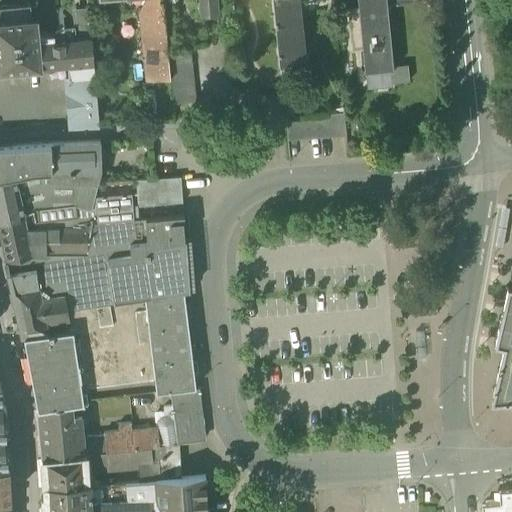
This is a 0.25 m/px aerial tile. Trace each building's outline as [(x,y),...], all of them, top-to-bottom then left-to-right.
[(167,50),(161,0),(144,0),(139,12),(146,80),(170,77),(167,50)] [(197,0),(199,13),(217,12),(216,0),(197,0)] [(273,0),(279,62),(304,60),(298,0),(273,0)] [(385,2),(357,5),(360,39),(361,46),(364,71),(390,68),(392,68),(392,65),(386,5),(386,2),(385,2)] [(67,63),(68,76),(93,74),(88,9),(75,10),(77,38),(53,40),(53,34),(47,34),(43,31),(36,32),(35,20),(36,20),(35,18),(34,18),(30,19),(29,6),(29,3),(27,3),(27,4),(0,6),(0,69),(38,66),(40,66),(67,63)] [(351,40),(360,39),(357,5),(347,6),(350,40),(351,40)] [(170,77),(172,103),(195,100),(190,48),(167,50),(170,77)] [(407,63),(392,65),(392,68),(390,68),(392,81),(409,79),(407,63)] [(98,124),(93,74),(68,76),(68,77),(67,77),(71,125),(70,124),(70,127),(98,124)] [(331,112),(333,136),(345,135),(342,111),(331,112)] [(285,117),(287,141),(329,137),(327,113),(285,117)] [(13,145),(0,145),(0,177),(14,174),(34,170),(45,170),(44,178),(98,181),(101,169),(100,169),(99,140),(72,141),(50,142),(13,145)] [(75,204),(91,208),(98,181),(44,178),(45,170),(34,170),(14,174),(21,206),(52,199),(76,199),(75,204)] [(0,177),(0,213),(22,209),(21,206),(14,174),(0,177)] [(145,193),(147,205),(182,202),(180,176),(136,179),(139,194),(145,193)] [(22,211),(22,209),(0,213),(0,218),(23,213),(22,211)] [(26,227),(23,213),(0,218),(0,237),(5,259),(32,254),(26,227)] [(29,333),(46,331),(52,330),(71,327),(67,309),(183,290),(189,289),(183,214),(87,222),(87,253),(32,254),(5,259),(22,335),(29,333)] [(32,254),(87,253),(87,227),(26,227),(32,254)] [(511,287),(506,286),(492,345),(502,347),(489,402),(511,400),(511,348),(511,349),(511,348),(511,287)] [(32,383),(34,394),(81,387),(154,378),(193,373),(189,332),(183,290),(67,309),(71,327),(52,330),(52,334),(46,335),(46,331),(29,333),(36,382),(32,383)] [(195,387),(193,373),(154,378),(155,391),(170,389),(195,387)] [(82,400),(81,387),(34,394),(36,408),(82,400)] [(197,401),(195,387),(170,389),(172,404),(197,401)] [(41,456),(84,451),(82,437),(80,416),(84,416),(82,400),(36,408),(41,456)] [(172,404),(177,443),(178,442),(202,440),(197,401),(172,404)] [(103,435),(82,437),(84,451),(133,447),(159,445),(157,427),(131,429),(130,423),(118,424),(118,431),(103,432),(103,435)] [(156,458),(158,479),(180,477),(178,442),(177,443),(159,445),(133,447),(84,451),(85,470),(138,466),(137,460),(156,458)] [(41,456),(42,484),(86,481),(85,470),(84,451),(41,456)] [(138,466),(139,481),(155,479),(158,479),(156,458),(137,460),(138,466)] [(0,499),(8,499),(6,466),(0,466),(0,499)] [(158,479),(155,479),(157,510),(167,510),(180,509),(207,508),(205,475),(180,477),(158,479)] [(87,491),(48,494),(48,505),(41,503),(41,511),(126,511),(157,510),(155,479),(139,481),(99,484),(100,490),(87,491)] [(87,491),(86,481),(42,484),(43,494),(48,494),(87,491)] [(481,505),(481,511),(511,511),(511,490),(499,491),(500,503),(481,505)] [(0,511),(8,511),(8,499),(0,499),(0,511)]
